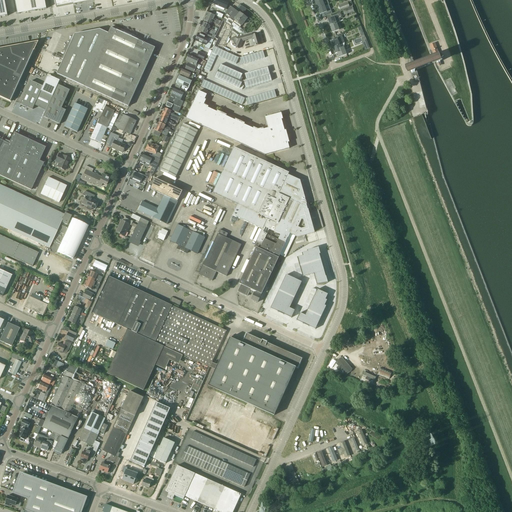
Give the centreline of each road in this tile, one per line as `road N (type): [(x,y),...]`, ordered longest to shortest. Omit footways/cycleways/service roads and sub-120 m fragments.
road 1 (unclassified): [(324,350),(344,298),(341,265),(272,26),(243,0)]
road 2 (unclassified): [(324,350),(93,243)]
road 3 (unclassified): [(125,168),(186,37),(190,0)]
road 4 (unclassified): [(0,33),(178,0)]
road 5 (unclassified): [(125,168),(0,111)]
road 6 (unclassified): [(274,461),(324,350)]
